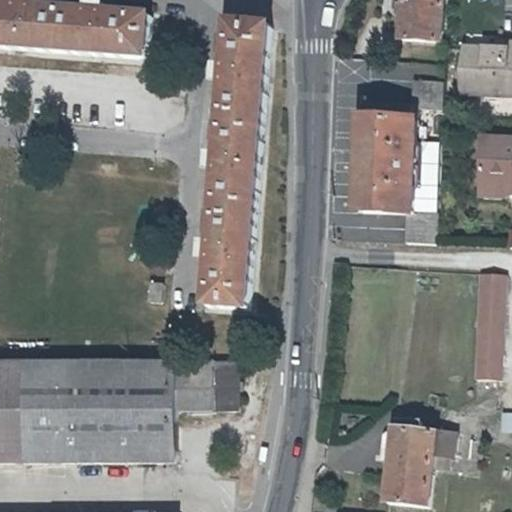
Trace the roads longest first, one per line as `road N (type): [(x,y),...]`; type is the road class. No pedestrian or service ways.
road 1 (primary): [(277,511),(305,328),(319,0)]
road 2 (residential): [(0,127),(194,141)]
road 3 (unknown): [(329,250),(511,266)]
road 4 (residential): [(194,141),(186,297)]
road 5 (residential): [(205,0),(194,141)]
